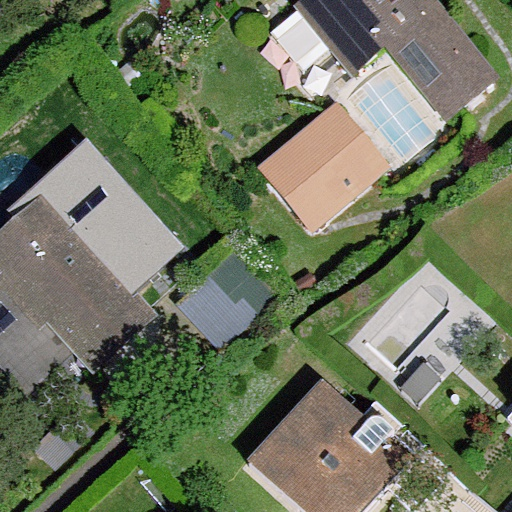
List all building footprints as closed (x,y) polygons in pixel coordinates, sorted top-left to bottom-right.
[(444,119),(493,78),(427,0),(307,0),(287,17),(320,57),(329,49),(350,73),(383,46),(444,119)] [(333,109),(257,172),(311,237),(387,173),(333,109)] [(0,369),(31,403),(79,360),(102,386),(168,328),(57,203),(0,254),(0,369)] [(231,258),(191,294),(230,339),(271,304),(231,258)] [(353,511),(403,461),(322,382),(244,463),(295,511),(353,511)]
